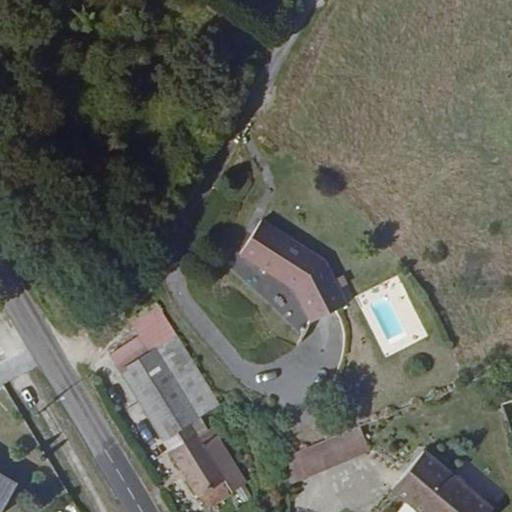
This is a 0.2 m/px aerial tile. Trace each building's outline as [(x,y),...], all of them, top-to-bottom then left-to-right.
[(355,290),(335,244),(272,209),(253,242),(303,271),(319,306),(355,290)] [(363,426),(281,446),(288,475),(370,456),(363,426)] [(230,495),(196,442),(173,456),(206,510),(230,495)] [(424,511),(501,511),(433,455),(402,493),(424,511)] [(0,494),(15,466),(0,458),(0,494)]
